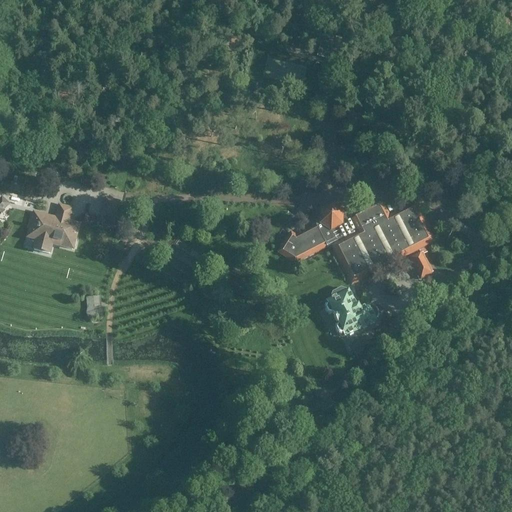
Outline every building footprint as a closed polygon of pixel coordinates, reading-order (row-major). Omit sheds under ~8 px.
[(287,61),(291,90),(309,87),(308,76),(316,75),(315,66),(301,68),(300,59),(287,61)] [(35,180),(28,178),(26,187),(33,188),(35,180)] [(7,192),(20,194),(21,188),(8,185),(7,192)] [(22,201),(30,204),(34,189),(26,187),(22,201)] [(0,213),(9,205),(2,198),(0,200),(0,213)] [(119,201),(105,198),(100,216),(114,220),(119,201)] [(334,206),(323,212),(322,224),(319,226),(298,236),(293,232),(280,252),(296,263),(338,241),(339,243),(333,246),(353,285),(410,257),(422,280),(432,275),(420,251),(436,243),(417,205),(391,218),(385,205),(354,221),(349,211),(345,213),(334,206)] [(75,239),(78,226),(70,224),(73,210),(58,206),(55,220),(34,214),(32,220),(31,219),(29,227),(30,227),(28,239),(36,241),(33,251),(49,255),(51,245),(72,250),(73,247),(74,247),(76,240),(75,239)] [(348,292),(329,302),(330,305),(329,308),(331,312),(333,313),(334,313),(340,325),(339,328),(341,333),(344,334),(344,333),(346,336),(375,321),(368,307),(361,311),(358,306),(356,307),(348,292)] [(88,319),(97,323),(102,319),(100,296),(86,297),(87,309),(86,313),(88,319)] [(337,338),(328,324),(333,321),(326,310),(317,316),(333,341),(337,338)] [(377,328),(366,333),(369,339),(373,336),(379,332),(377,328)] [(364,337),(350,344),(356,356),(363,349),(361,346),(367,344),(364,337)]
